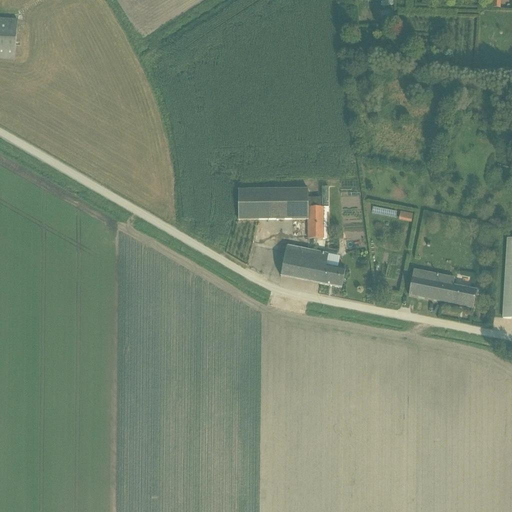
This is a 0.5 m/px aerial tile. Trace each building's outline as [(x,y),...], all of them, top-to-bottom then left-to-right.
[(0,58),(17,59),(18,18),(0,17),(0,58)] [(308,189),(239,190),(239,220),(309,219),(309,238),(329,238),(329,208),(323,208),(308,208),(308,189)] [(399,220),(411,222),(413,215),(400,213),(399,220)] [(503,319),(511,319),(511,239),(507,239),(503,319)] [(281,277),(342,289),(345,270),(326,266),(329,255),(287,246),(281,277)] [(414,271),(409,297),(473,309),(476,292),(453,288),(455,279),(414,271)]
